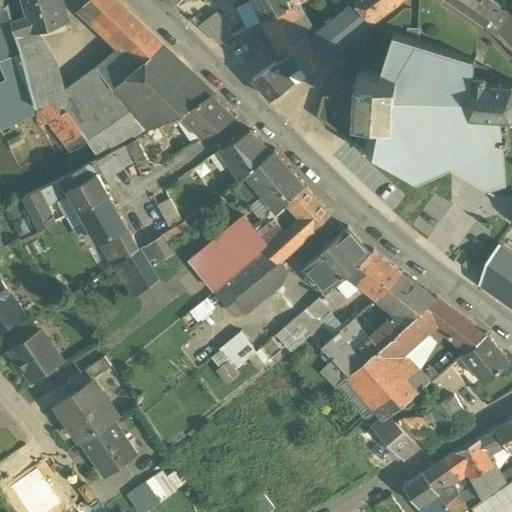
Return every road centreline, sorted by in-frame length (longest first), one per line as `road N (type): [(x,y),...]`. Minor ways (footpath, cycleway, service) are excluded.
road 1 (residential): [(142,0),(332,186),(511,323)]
road 2 (residential): [(342,511),(511,412)]
road 3 (residential): [(87,511),(0,388)]
